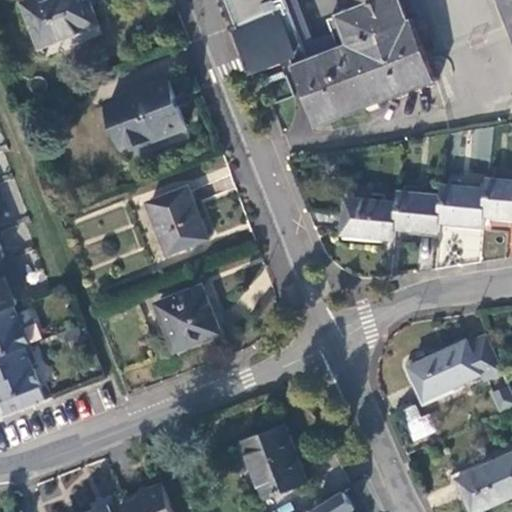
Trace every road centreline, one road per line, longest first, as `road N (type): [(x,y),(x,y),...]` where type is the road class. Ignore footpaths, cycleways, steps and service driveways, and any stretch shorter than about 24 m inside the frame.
road 1 (tertiary): [(329,339),(223,70),(206,0)]
road 2 (residential): [(0,464),(329,339)]
road 3 (tertiary): [(416,511),(329,339)]
road 4 (residential): [(329,339),(425,297),(511,285)]
